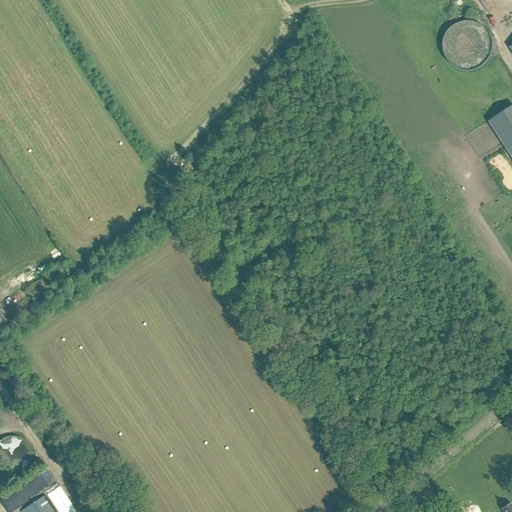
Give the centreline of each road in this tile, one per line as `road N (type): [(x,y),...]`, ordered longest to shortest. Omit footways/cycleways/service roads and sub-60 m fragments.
road 1 (track): [(398,0),(311,4),(292,13),(172,170)]
road 2 (tertiary): [(382,511),(511,399)]
road 3 (track): [(80,511),(0,387)]
